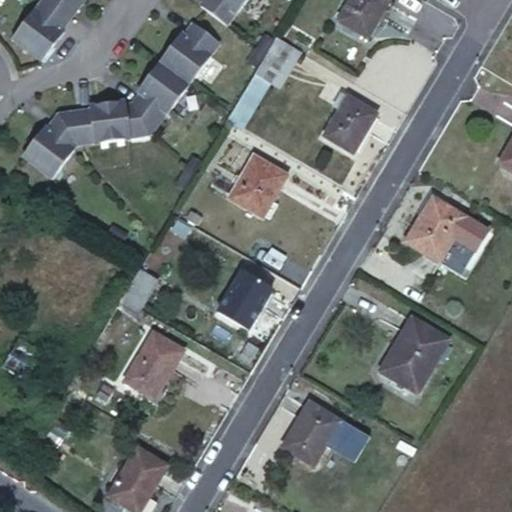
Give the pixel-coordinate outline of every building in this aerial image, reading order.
[(47,0),(37,14),(36,14),(14,42),(45,66),(66,37),(63,35),(83,9),(80,7),(86,0),(47,0)] [(255,0),(212,0),(205,10),(231,30),(240,18),(241,19),(255,0)] [(387,0),(368,0),(347,37),(370,51),(398,6),(387,0)] [(290,26),(282,39),(303,52),(311,39),(290,26)] [(184,40),(163,67),(192,89),(193,89),(213,62),(212,61),(221,50),(196,30),(187,41),(184,40)] [(303,52),(282,39),(278,46),(270,59),(263,72),(261,74),(283,86),(303,52)] [(270,41),(262,54),(270,59),(278,46),(270,41)] [(270,59),(262,54),(254,67),(263,72),(270,59)] [(134,110),(152,140),(168,118),(170,119),(192,89),(163,67),(139,97),(142,99),(134,110)] [(283,86),(261,74),(233,122),(255,135),(283,86)] [(386,113),(357,96),(332,140),(360,156),(386,113)] [(127,107),(91,112),(91,115),(75,117),(77,134),(79,134),(81,147),(96,145),(97,147),(132,143),(132,141),(152,140),(134,110),(128,111),(127,107)] [(77,134),(75,117),(60,119),(49,134),(46,132),(24,160),(52,181),(74,153),(73,152),(76,148),(81,147),(79,134),(77,134)] [(197,164),(190,177),(198,182),(206,169),(197,164)] [(289,189),(264,174),(238,218),(262,233),(289,189)] [(198,182),(190,177),(182,190),(191,195),(198,182)] [(473,217),(443,199),(419,243),(447,259),(473,217)] [(116,235),(111,244),(124,252),(129,244),(116,235)] [(283,290),(253,273),(227,319),(255,336),(283,290)] [(144,275),(129,300),(148,311),(163,287),(144,275)] [(148,311),(129,300),(120,316),(138,327),(148,311)] [(458,339),(420,318),(389,373),(427,394),(458,339)] [(191,353),(167,339),(138,385),(162,400),(191,353)] [(44,365),(25,351),(10,375),(28,387),(44,365)] [(320,408),(295,452),(326,469),(351,426),(320,408)] [(179,464),(149,447),(125,488),(155,504),(179,464)]
